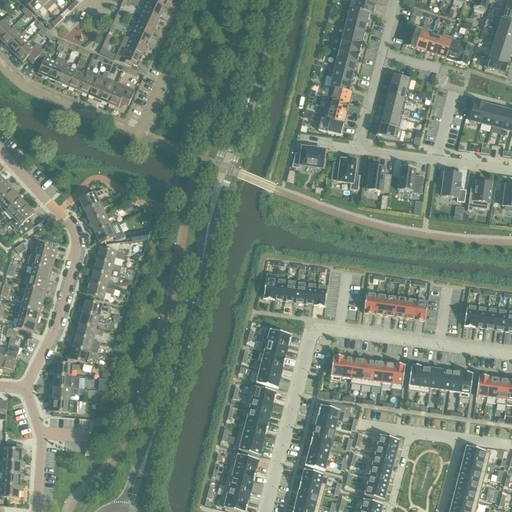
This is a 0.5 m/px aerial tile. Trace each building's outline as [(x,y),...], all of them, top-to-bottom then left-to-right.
[(37,17),(40,14),(38,12),(43,7),(36,0),(25,0),(23,2),(37,17)] [(47,12),(55,4),(51,0),(36,0),(43,7),(47,12)] [(349,9),(372,15),(375,4),(358,0),(356,0),(354,10),(349,9)] [(473,10),(476,0),(464,0),(464,4),(465,2),(474,5),(473,10)] [(476,0),(473,10),(485,14),(489,0),(476,0)] [(511,1),(508,0),(505,0),(503,9),(511,11),(511,1)] [(164,8),(148,1),(145,7),(143,6),(141,9),(160,18),(164,8)] [(155,28),(160,18),(141,9),(140,13),(142,14),(139,20),(155,28)] [(349,9),(347,18),(368,24),(370,15),(372,15),(349,9)] [(511,11),(503,9),(499,19),(511,22),(511,11)] [(7,18),(0,24),(0,39),(13,28),(8,22),(10,20),(7,18)] [(347,18),(344,28),(365,34),(368,24),(347,18)] [(501,20),(498,29),(511,33),(511,22),(499,19),(501,20)] [(155,28),(139,20),(136,27),(134,26),(132,29),(151,37),(155,28)] [(404,47),(415,50),(422,28),(411,25),(404,47)] [(13,28),(0,39),(0,40),(7,48),(22,34),(20,31),(18,33),(13,28)] [(42,38),(45,35),(48,33),(43,28),(41,31),(38,33),(42,38)] [(344,28),(342,38),(363,44),(365,34),(344,28)] [(415,50),(425,53),(432,32),(422,28),(415,50)] [(146,47),(151,37),(132,29),(131,32),(133,33),(130,40),(146,47)] [(511,33),(498,29),(495,39),(511,44),(511,33)] [(22,34),(7,48),(15,56),(27,43),(23,38),(25,36),(27,34),(24,32),(22,34)] [(432,32),(425,53),(435,57),(442,35),(442,36),(432,33),(432,32)] [(435,57),(445,60),(452,38),(442,35),(435,57)] [(142,57),(146,47),(130,40),(125,37),(120,47),(142,57)] [(342,38),(339,48),(360,54),(363,44),(342,38)] [(445,60),(456,63),(463,42),(452,38),(445,60)] [(511,44),(495,39),(492,48),(511,55),(511,52),(511,44)] [(463,42),(456,63),(466,67),(473,45),(463,42)] [(27,43),(15,56),(22,64),(27,60),(32,66),(42,53),(42,52),(36,45),(33,49),(27,43)] [(67,49),(69,45),(63,43),(60,52),(62,53),(65,47),(67,49)] [(137,67),(142,57),(120,47),(114,61),(131,68),(132,65),(137,67)] [(339,48),(336,58),(357,64),(360,54),(339,48)] [(487,57),(508,64),(511,55),(492,48),(488,58),(487,57)] [(42,53),(32,66),(40,69),(38,75),(48,79),(55,63),(48,60),(49,58),(46,56),(47,56),(42,53)] [(487,57),(483,68),(505,75),(508,64),(487,57)] [(55,63),(48,79),(58,84),(66,65),(67,63),(57,58),(55,63)] [(336,58),(334,68),(355,74),(357,64),(336,58)] [(66,65),(58,84),(68,88),(75,72),(68,69),(69,66),(66,65)] [(123,68),(122,72),(127,74),(133,76),(134,73),(129,71),(123,68)] [(334,68),(331,78),(352,84),(355,74),(334,68)] [(86,73),(78,92),(88,96),(97,75),(87,71),(86,73)] [(75,72),(68,88),(78,92),(86,73),(83,72),(81,74),(75,72)] [(97,75),(88,96),(98,100),(107,80),(97,75)] [(391,75),(388,86),(408,91),(411,80),(391,75)] [(331,78),(328,88),(351,94),(351,93),(350,93),(352,84),(331,78)] [(107,80),(98,100),(108,105),(117,84),(107,80)] [(117,84),(108,105),(118,109),(120,104),(128,107),(135,92),(117,84)] [(388,86),(386,95),(406,101),(408,91),(388,86)] [(329,88),(326,98),(349,104),(351,94),(328,88),(329,88)] [(383,105),(403,110),(406,101),(386,95),(383,105)] [(322,97),(319,108),(323,109),(346,115),(349,104),(326,98),(322,97)] [(471,116),(470,122),(480,125),(485,106),(486,106),(486,105),(475,102),(473,109),(472,108),(470,116),(471,116)] [(383,105),(381,115),(401,120),(403,110),(383,105)] [(485,106),(480,125),(491,128),(496,108),(486,106),(485,106)] [(496,108),(491,128),(502,130),(506,111),(496,108)] [(323,109),(321,119),(343,125),(346,115),(323,109)] [(511,112),(506,111),(502,130),(511,132),(511,112)] [(381,115),(378,125),(402,131),(398,130),(401,120),(381,115)] [(310,120),(310,121),(316,123),(320,124),(318,131),(340,137),(343,125),(321,119),(317,118),(311,117),(310,120)] [(402,131),(378,125),(375,137),(399,143),(402,131)] [(295,154),(292,168),(300,170),(300,167),(322,170),(323,170),(323,169),(325,152),(325,151),(324,151),(316,150),(311,149),(303,148),(302,148),(301,155),(295,154)] [(350,184),(349,191),(358,192),(359,180),(353,179),(353,176),(354,176),(355,170),(354,170),(355,161),(346,160),(346,161),(341,161),(340,165),(336,164),(335,171),(339,172),(338,182),(350,184)] [(370,167),(367,191),(389,194),(391,176),(390,179),(384,178),(385,169),(379,168),(379,166),(371,165),(371,167),(370,167)] [(401,168),(397,192),(411,193),(411,194),(421,196),(423,180),(414,179),(415,170),(401,168)] [(442,189),(441,197),(457,199),(457,203),(464,204),(466,191),(460,191),(461,185),(460,185),(461,176),(444,174),(443,182),(440,182),(439,188),(442,189)] [(0,186),(0,201),(12,190),(5,182),(0,186)] [(470,189),(467,212),(473,213),(473,209),(489,211),(492,184),(476,182),(475,190),(470,189)] [(504,200),(502,207),(511,208),(511,186),(505,186),(504,194),(502,193),(501,199),(504,200)] [(20,198),(12,190),(0,201),(0,213),(1,215),(6,211),(20,198)] [(81,214),(84,212),(100,205),(97,199),(105,195),(102,190),(95,194),(95,193),(90,196),(87,191),(83,195),(84,198),(79,201),(82,207),(79,209),(81,214)] [(27,206),(20,198),(6,211),(13,219),(27,206)] [(86,225),(89,223),(105,216),(102,210),(110,206),(107,201),(100,205),(84,212),(87,218),(84,220),(86,225)] [(131,205),(124,208),(126,214),(133,211),(131,205)] [(27,206),(13,219),(9,223),(18,232),(22,237),(34,228),(28,220),(34,214),(27,206)] [(91,236),(94,234),(110,227),(110,226),(107,221),(115,217),(112,212),(105,216),(89,223),(92,229),(89,231),(91,236)] [(117,223),(110,226),(110,227),(94,234),(97,240),(94,242),(96,246),(99,245),(115,238),(116,242),(125,238),(118,223),(117,223)] [(137,234),(138,242),(147,241),(150,232),(137,234)] [(54,261),(57,251),(42,247),(44,242),(35,239),(31,255),(54,261)] [(133,242),(131,250),(142,252),(144,245),(133,242)] [(23,253),(27,250),(23,244),(19,247),(23,253)] [(94,255),(93,260),(96,261),(113,266),(113,265),(115,259),(123,261),(124,256),(116,254),(117,253),(120,244),(106,245),(105,250),(100,249),(98,256),(94,255)] [(19,256),(23,253),(19,247),(15,250),(19,256)] [(51,272),(54,261),(31,255),(28,265),(33,267),(51,272)] [(91,267),(90,272),(93,273),(110,277),(118,279),(119,273),(123,274),(125,269),(121,267),(113,265),(113,266),(96,261),(95,268),(91,267)] [(48,282),(51,272),(33,267),(30,277),(48,282)] [(88,278),(86,283),(90,284),(107,289),(109,282),(116,284),(121,286),(123,280),(118,279),(110,277),(93,273),(91,279),(88,278)] [(263,300),(273,301),(276,280),(277,277),(266,275),(263,300)] [(46,292),(48,282),(30,277),(27,287),(46,292)] [(286,282),(276,280),(273,301),(284,302),(286,282)] [(286,282),(284,302),(294,304),(297,283),(286,282)] [(297,283),(294,304),(304,305),(307,285),(297,283)] [(85,290),(83,295),(87,296),(104,301),(106,294),(118,297),(119,292),(107,289),(90,284),(88,291),(85,290)] [(317,286),(307,285),(304,305),(314,307),(317,286)] [(317,286),(314,307),(325,308),(327,287),(317,286)] [(43,303),(46,292),(27,287),(24,298),(43,303)] [(374,316),(376,295),(366,294),(363,314),(374,316)] [(376,295),(374,316),(384,317),(387,297),(376,295)] [(394,319),(397,298),(387,297),(384,317),(394,319)] [(40,313),(43,303),(24,298),(21,308),(40,313)] [(394,319),(404,320),(407,299),(397,298),(394,319)] [(417,301),(407,299),(404,320),(414,321),(417,301)] [(417,301),(414,321),(424,323),(427,302),(417,301)] [(80,308),(78,313),(82,314),(99,319),(99,318),(101,312),(108,314),(109,313),(110,309),(102,307),(102,306),(85,302),(83,309),(80,308)] [(464,327),(474,329),(477,308),(467,307),(464,327)] [(37,324),(40,313),(21,308),(19,319),(37,324)] [(487,309),(477,308),(474,329),(484,330),(487,309)] [(487,309),(484,330),(494,331),(497,311),(487,309)] [(494,331),(505,333),(507,312),(497,311),(494,331)] [(77,320),(75,325),(79,326),(96,330),(97,324),(105,326),(105,325),(109,326),(111,322),(107,320),(99,318),(99,319),(82,314),(80,321),(77,320)] [(34,334),(37,324),(19,319),(16,329),(34,334)] [(73,331),(72,336),(76,337),(93,342),(94,335),(102,337),(103,332),(96,330),(79,326),(77,332),(73,331)] [(265,330),(262,341),(288,347),(288,348),(291,336),(265,330)] [(70,343),(69,348),(73,349),(89,353),(91,347),(99,349),(100,344),(93,342),(76,337),(74,344),(70,343)] [(262,341),(259,351),(264,353),(264,352),(286,358),(286,357),(288,348),(288,347),(262,341)] [(9,346),(7,352),(2,370),(13,373),(18,355),(19,349),(9,346)] [(67,354),(66,359),(69,360),(86,365),(88,358),(96,360),(97,355),(89,353),(73,349),(71,355),(67,354)] [(264,353),(261,363),(283,368),(283,369),(286,357),(286,358),(264,352),(264,353)] [(341,379),(344,358),(334,357),(331,382),(340,383),(341,379)] [(351,380),(354,359),(344,358),(341,379),(351,380)] [(351,380),(350,385),(360,386),(364,361),(354,359),(351,380)] [(364,361),(360,386),(370,388),(374,362),(364,361)] [(380,389),(381,384),(384,364),(374,362),(370,388),(380,389)] [(261,363),(259,373),(280,379),(283,369),(283,368),(261,363)] [(50,371),(50,377),(54,377),(71,378),(71,371),(79,372),(80,366),(72,366),(72,365),(54,364),(54,372),(50,371)] [(384,364),(381,384),(391,386),(394,365),(384,364)] [(404,366),(394,365),(391,386),(390,390),(400,392),(404,366)] [(419,394),(422,368),(412,367),(409,392),(419,394)] [(428,395),(429,390),(432,369),(422,368),(419,394),(428,395)] [(429,390),(439,391),(442,371),(432,369),(429,390)] [(449,393),(452,372),(442,371),(439,391),(449,393)] [(459,394),(462,373),(452,372),(449,393),(459,394)] [(256,383),(256,384),(278,390),(278,389),(280,379),(259,373),(256,383)] [(462,373),(459,394),(458,399),(468,400),(472,375),(462,373)] [(49,383),(49,389),(53,389),(70,390),(78,390),(79,384),(79,378),(71,378),(54,377),(53,384),(49,383)] [(486,399),(489,379),(479,377),(477,397),(486,399)] [(486,399),(496,400),(499,380),(489,379),(486,399)] [(499,380),(496,400),(496,405),(506,406),(509,381),(499,380)] [(250,387),(247,398),(274,405),(273,405),(274,405),(277,394),(250,387)] [(49,395),(48,401),(52,401),(69,402),(70,402),(70,395),(78,396),(78,395),(86,396),(86,391),(78,390),(70,390),(53,389),(52,396),(49,395)] [(247,398),(244,409),(249,410),(249,409),(271,415),(273,405),(274,405),(247,398)] [(48,407),(48,413),(51,413),(53,413),(53,418),(61,419),(61,414),(63,414),(69,414),(77,415),(77,408),(77,402),(70,402),(69,402),(52,401),(52,408),(48,407)] [(320,406),(318,417),(342,423),(345,413),(320,406)] [(249,410),(247,420),(268,426),(268,425),(271,415),(249,409),(249,410)] [(318,418),(315,427),(335,432),(337,423),(342,424),(342,423),(318,417),(317,417),(318,418)] [(244,430),(265,436),(265,437),(269,425),(268,425),(268,426),(247,420),(244,430)] [(313,436),(312,437),(332,442),(335,432),(315,427),(313,436)] [(239,429),(236,440),(263,447),(265,436),(244,430),(239,429)] [(312,437),(310,446),(330,452),(332,442),(312,437)] [(379,437),(377,447),(397,452),(399,442),(400,442),(379,437)] [(236,440),(234,450),(260,457),(263,447),(236,440)] [(0,461),(3,462),(21,463),(21,456),(25,456),(25,451),(22,451),(22,446),(11,445),(10,450),(4,449),(0,449),(0,455),(0,461)] [(310,447),(307,456),(327,462),(330,452),(310,446),(310,447)] [(377,447),(374,457),(394,462),(397,452),(377,447)] [(466,448),(463,458),(488,464),(490,454),(466,447),(466,448)] [(233,454),(230,465),(256,472),(259,462),(259,461),(233,454)] [(305,466),(305,467),(325,472),(325,471),(327,462),(307,456),(305,464),(305,466)] [(374,457),(372,467),(391,472),(394,462),(374,457)] [(463,458),(461,468),(485,474),(488,464),(463,458)] [(0,468),(0,473),(3,474),(20,475),(20,468),(24,468),(24,463),(21,463),(3,462),(3,468),(0,468)] [(230,465),(227,476),(253,483),(256,472),(230,465)] [(372,467),(369,476),(389,481),(391,472),(372,467)] [(461,468),(458,478),(483,484),(485,474),(461,468)] [(301,481),(325,487),(328,477),(304,471),(303,472),(304,472),(301,481)] [(0,485),(2,486),(19,487),(20,480),(23,480),(24,475),(20,475),(3,474),(2,480),(0,480),(0,485)] [(227,476),(224,486),(251,493),(253,483),(227,476)] [(369,476),(367,486),(386,491),(389,481),(369,476)] [(458,478),(456,487),(480,494),(483,484),(458,478)] [(301,481),(298,491),(323,497),(325,487),(301,481)] [(0,492),(0,497),(1,498),(18,499),(19,492),(23,492),(23,487),(19,487),(2,486),(1,492),(0,492)] [(224,486),(222,497),(248,503),(251,493),(224,486)] [(364,496),(364,497),(384,502),(384,501),(386,491),(367,486),(364,496)] [(456,487),(453,497),(478,504),(480,494),(456,487)] [(298,492),(296,501),(320,507),(323,497),(298,491),(298,492)] [(222,497),(219,508),(235,511),(245,511),(248,503),(222,497)] [(453,497),(451,507),(469,511),(475,511),(478,504),(453,497)] [(363,501),(360,511),(364,511),(380,511),(382,506),(383,507),(383,506),(363,500),(363,501)] [(293,510),(293,511),(298,511),(319,511),(320,507),(296,501),(293,510)]
